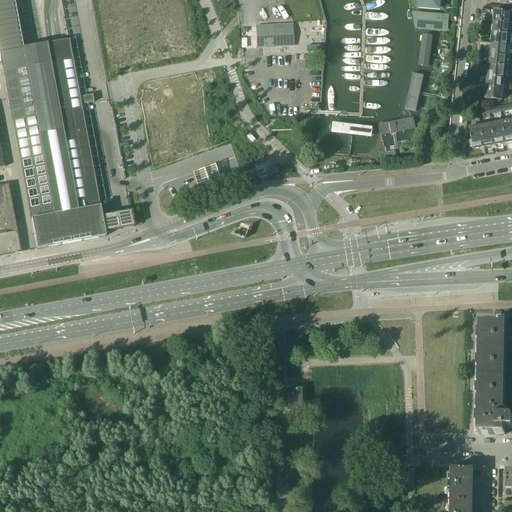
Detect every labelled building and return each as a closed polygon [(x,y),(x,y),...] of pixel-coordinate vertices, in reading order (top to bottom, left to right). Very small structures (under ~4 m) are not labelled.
[(99,206),(69,40),(55,43),(39,46),(23,49),(16,9),(14,0),(0,0),(0,53),(37,250),(48,248),(91,240),(105,237),(104,232),(122,229),(134,227),(131,211),(120,213),(105,216),(103,205),(99,206)] [(442,0),(417,0),(417,9),(441,11),(442,0)] [(511,23),(511,12),(495,11),(495,14),(493,15),(493,20),(494,21),(511,23)] [(412,13),(416,30),(448,32),(449,15),(412,13)] [(511,29),(511,23),(494,21),(493,26),(492,25),(491,32),(508,34),(508,33),(509,32),(509,29),(511,29)] [(293,46),(292,26),(292,24),(288,24),(288,25),(286,25),(286,23),(280,24),(280,26),(256,28),(257,48),(293,46)] [(508,34),(491,32),(490,40),(492,40),(491,44),(507,45),(507,40),(508,39),(508,36),(508,35),(508,34)] [(419,65),(430,66),(433,37),(422,35),(419,65)] [(507,45),(491,44),(491,47),(490,48),(489,53),(490,54),(506,56),(506,55),(507,51),(506,50),(507,45)] [(508,56),(506,56),(490,54),(490,56),(489,57),(488,61),(490,63),(489,67),(507,69),(507,68),(508,56)] [(507,69),(489,67),(489,70),(487,69),(487,77),(503,78),(506,79),(507,69)] [(503,78),(487,77),(486,84),(487,84),(487,88),(502,90),(502,84),(503,83),(504,80),(503,79),(503,78)] [(502,90),(487,88),(487,89),(485,90),(485,95),(486,96),(486,99),(501,101),(501,95),(502,94),(502,91),(502,90)] [(92,95),(82,97),(83,105),(93,103),(92,95)] [(442,119),(432,118),(431,125),(441,126),(442,119)] [(511,121),(508,122),(507,122),(504,122),(503,123),(502,123),(506,143),(506,142),(507,143),(511,142),(511,141),(511,121)] [(498,124),(496,124),(493,124),(492,125),(491,125),(495,145),(495,144),(496,145),(501,145),(501,143),(506,143),(502,123),(498,124)] [(440,128),(431,125),(428,132),(438,135),(440,128)] [(487,126),(486,126),(482,126),(481,127),(484,146),(485,147),(490,146),(490,145),(495,145),(491,125),(487,126)] [(476,128),(475,128),(471,128),(471,129),(469,129),(471,141),(469,142),(470,148),(473,148),(473,149),(474,148),(475,149),(479,149),(479,147),(484,146),(481,127),(476,128)] [(0,256),(19,253),(20,253),(13,217),(14,217),(12,210),(9,211),(4,186),(0,186),(0,168),(3,168),(0,152),(0,256)] [(394,152),(384,154),(385,164),(395,163),(400,163),(399,160),(395,160),(394,152)] [(215,166),(192,174),(199,193),(222,185),(215,166)] [(476,328),(474,435),(505,435),(505,429),(511,429),(511,417),(505,418),(505,407),(503,407),(505,326),(480,325),(480,328),(476,328)] [(301,389),(289,389),(287,389),(287,411),(301,410),(301,389)] [(473,468),(451,468),(450,501),(458,501),(472,501),(473,487),(473,483),(473,468)] [(472,511),(472,501),(458,501),(450,501),(450,511),(472,511)]
